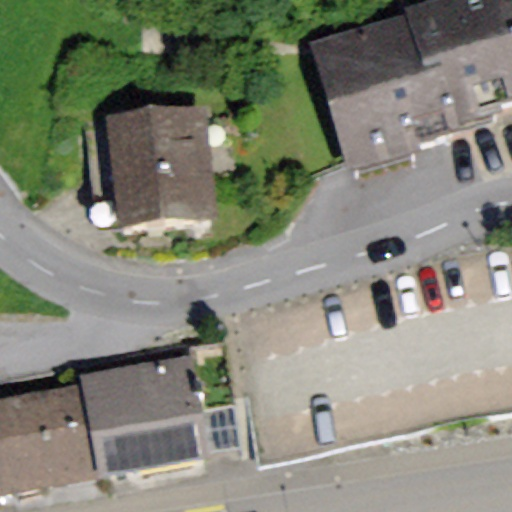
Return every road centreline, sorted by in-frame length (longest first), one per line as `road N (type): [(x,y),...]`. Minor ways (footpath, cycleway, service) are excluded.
road 1 (residential): [(511,201),(248,288),(142,300)]
road 2 (secondary): [(345,511),(511,487)]
road 3 (residential): [(142,300),(80,287),(0,231)]
road 4 (residential): [(142,300),(97,337),(0,359)]
